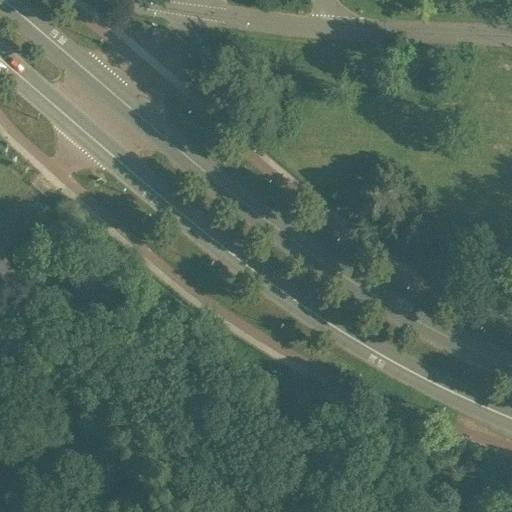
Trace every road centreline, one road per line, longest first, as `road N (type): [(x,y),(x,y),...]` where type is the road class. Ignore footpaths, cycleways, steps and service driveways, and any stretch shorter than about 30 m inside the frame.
road 1 (primary): [(0,50),(267,276),(449,391),(511,419)]
road 2 (primary): [(511,368),(376,302),(317,263),(8,0)]
road 3 (residential): [(388,511),(0,266)]
road 4 (unclassified): [(511,36),(338,27)]
road 5 (unclassified): [(338,27),(176,9)]
road 6 (track): [(20,511),(0,355)]
